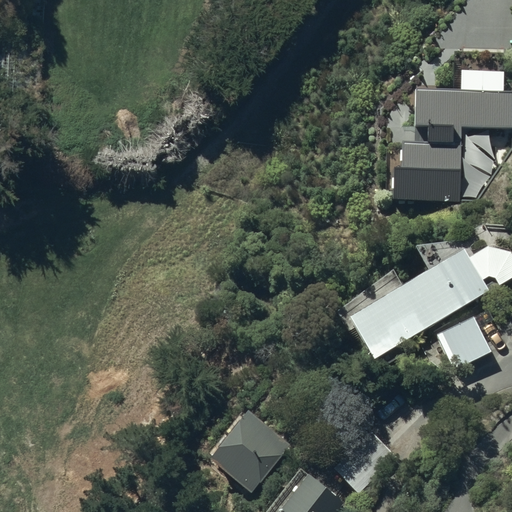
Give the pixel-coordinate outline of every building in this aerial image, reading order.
[(508,119),(509,90),(415,88),(414,122),(400,139),(399,189),(453,191),(455,118),(508,119)] [(499,286),(511,278),(511,254),(511,252),(490,247),(471,256),(464,250),(350,319),(375,359),(486,291),(481,282),(487,278),(495,280),(499,286)] [(475,314),(436,332),(453,368),(491,351),(475,314)] [(251,494),(291,448),(251,412),(210,459),(251,494)] [(372,433),(334,470),(358,494),(395,457),(372,433)] [(337,511),(345,503),(307,473),(276,511),(337,511)]
